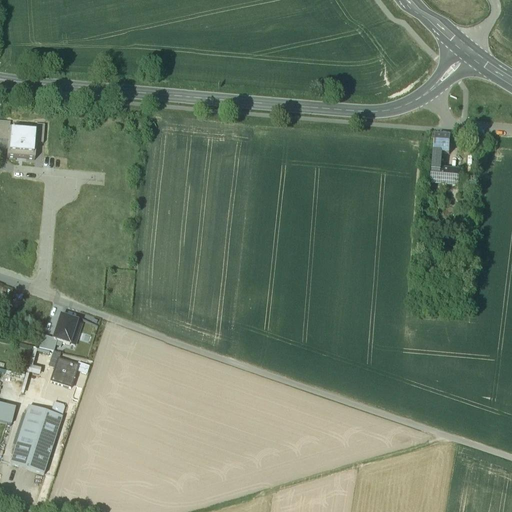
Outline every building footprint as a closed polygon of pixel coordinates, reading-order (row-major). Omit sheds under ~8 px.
[(34,146),(34,156),(40,157),(42,139),(34,138),(33,145),(34,146)] [(5,171),(18,172),(21,144),(7,143),(6,154),(5,171)] [(33,145),(21,144),(18,172),(32,173),(34,156),(34,146),(33,145)] [(451,148),(436,146),(433,178),(441,179),(443,165),(440,165),(440,162),(450,163),(451,148)] [(441,179),(433,178),(432,191),(448,193),(449,180),(441,179)] [(457,181),(449,180),(448,193),(456,194),(457,181)] [(55,352),(67,356),(75,333),(59,328),(51,351),(55,352)] [(52,363),(55,352),(51,351),(41,347),(37,360),(52,363)] [(68,397),(75,375),(56,369),(50,392),(68,397)] [(0,416),(0,431),(10,434),(13,420),(0,416)] [(60,428),(27,417),(8,474),(41,485),(60,428)]
